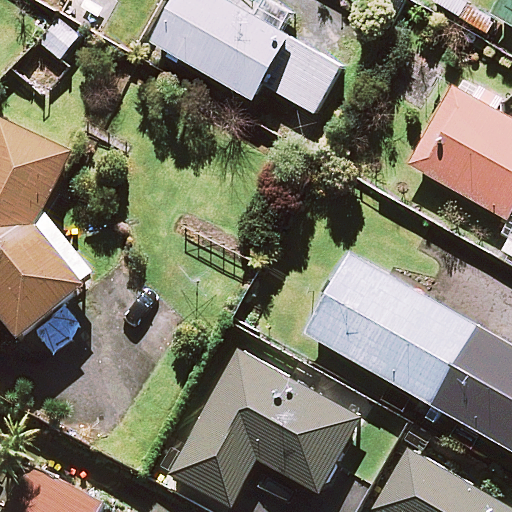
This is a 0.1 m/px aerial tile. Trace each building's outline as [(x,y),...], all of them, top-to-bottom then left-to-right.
[(265,16),(235,0),(185,0),(159,49),(264,105),(272,90),(321,116),(346,68),(287,36),(298,17),(272,3),(265,16)] [(511,0),(510,0),(500,18),(511,25),(511,0)] [(87,38),(59,15),(39,38),(68,62),(87,38)] [(511,122),(459,92),(416,167),(511,221),(511,122)] [(76,168),(2,129),(0,133),(0,324),(22,353),(100,292),(46,225),(76,168)] [(511,345),(358,259),(314,337),(511,449),(511,345)] [(369,420),(245,351),(171,482),(223,511),(236,511),(264,462),(326,496),(369,420)] [(503,504),(414,455),(382,511),(511,511),(511,501),(507,498),(503,504)] [(102,511),(30,472),(7,511),(102,511)]
